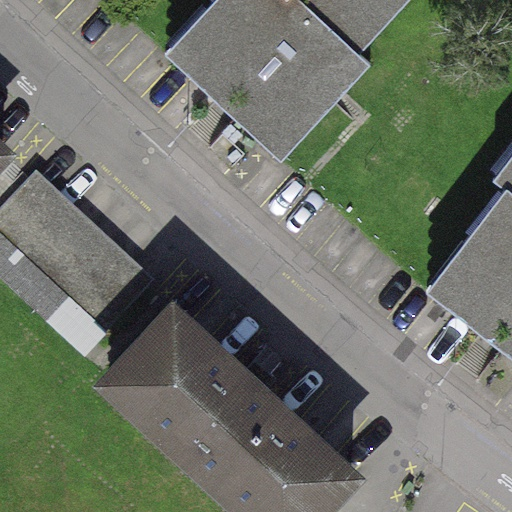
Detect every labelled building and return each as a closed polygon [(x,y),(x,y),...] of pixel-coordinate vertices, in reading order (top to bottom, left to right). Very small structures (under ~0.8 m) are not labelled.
[(378,76),(289,0),(219,0),(168,60),(297,170),(378,76)] [(406,0),(293,0),(359,56),(406,0)] [(511,136),(482,174),(511,197),(511,136)] [(0,188),(14,172),(0,160),(0,188)] [(511,201),(503,194),(426,292),(511,358),(511,201)] [(324,511),(361,472),(170,299),(92,385),(233,511),(324,511)]
